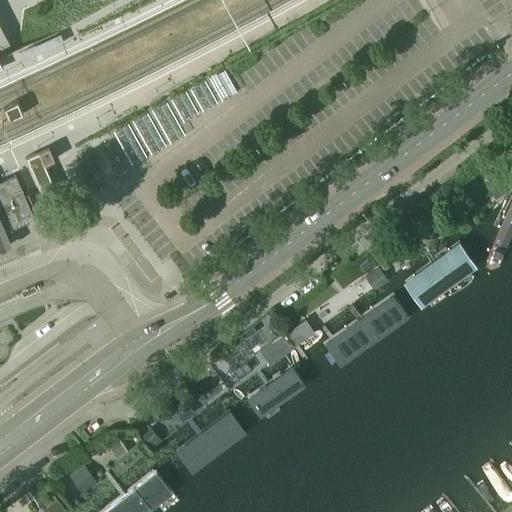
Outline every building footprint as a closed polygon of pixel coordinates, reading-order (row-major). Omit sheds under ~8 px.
[(113,131),(131,163),(185,133),(180,124),(220,102),(215,93),(222,89),(214,75),(113,131)] [(0,238),(2,238),(1,234),(6,231),(35,219),(17,177),(0,183),(0,238)] [(511,201),(477,268),(488,274),(511,228),(511,201)] [(0,251),(13,246),(6,231),(1,234),(2,238),(0,238),(0,251)] [(455,243),(405,280),(420,300),(470,263),(455,243)] [(365,278),(374,290),(387,280),(379,268),(365,278)] [(34,287),(20,292),(22,298),(36,292),(34,287)] [(410,307),(395,287),(329,335),(344,356),(410,307)] [(269,358),(278,351),(270,341),(261,348),(269,358)] [(291,366),(285,357),(237,391),(243,400),(291,366)] [(244,429),(229,410),(178,449),(193,468),(244,429)] [(151,428),(141,436),(151,448),(161,440),(151,428)] [(72,477),(82,490),(93,481),(83,468),(72,477)] [(134,511),(166,487),(152,470),(102,510),(103,511),(134,511)]
